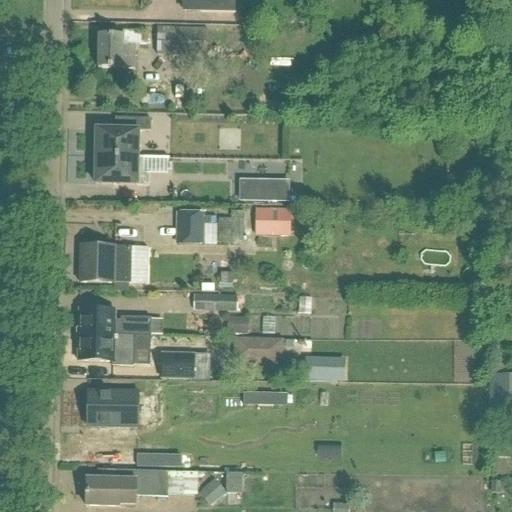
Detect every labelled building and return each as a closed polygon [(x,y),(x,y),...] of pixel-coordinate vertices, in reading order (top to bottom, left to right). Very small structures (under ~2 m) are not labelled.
[(200,0),(200,15),(235,16),(235,0),(200,0)] [(206,58),(207,31),(157,29),(156,56),(206,58)] [(146,47),(147,34),(139,34),(123,34),(123,38),(99,38),(98,71),(134,72),(135,47),(146,47)] [(96,160),(138,161),(138,134),(150,134),(151,122),(121,121),(120,133),(97,133),(96,160)] [(144,177),(144,161),(138,161),(96,160),(96,187),(137,188),(137,189),(150,190),(150,177),(144,177)] [(289,184),(241,183),(241,202),(289,203),(289,184)] [(257,212),(257,238),(289,238),(289,212),(257,212)] [(202,246),(203,215),(176,215),(175,245),(202,246)] [(115,286),(115,285),(132,286),(133,251),(115,250),(82,249),(81,285),(115,286)] [(236,314),(237,298),(194,297),(194,313),(236,314)] [(299,301),(298,315),(311,316),(312,301),(299,301)] [(80,337),(135,338),(151,338),(152,321),(121,320),(121,325),(115,325),(115,313),(80,313),(80,337)] [(230,320),(229,336),(248,337),(249,321),(230,320)] [(134,367),(135,338),(80,337),(79,362),(113,362),(113,366),(134,367)] [(287,345),(235,342),(234,367),(286,370),(287,345)] [(194,382),(194,356),(160,355),(159,382),(194,382)] [(307,360),(306,383),(347,383),(347,360),(307,360)] [(511,413),(511,377),(492,377),(491,412),(511,413)] [(88,394),(88,430),(138,431),(138,429),(134,429),(134,396),(139,396),(139,395),(88,394)] [(244,397),(244,408),(257,408),(257,397),(244,397)] [(274,397),(274,408),(287,408),(287,397),(274,397)] [(318,445),(318,458),(341,459),(341,446),(318,445)] [(138,458),(137,469),(151,469),(151,458),(138,458)] [(168,458),(168,470),(181,470),(181,459),(168,458)] [(119,510),(119,509),(136,509),(136,499),(167,499),(167,474),(117,473),(116,483),(87,483),(86,508),(119,510)] [(214,482),(202,494),(214,506),(226,495),(214,482)]
